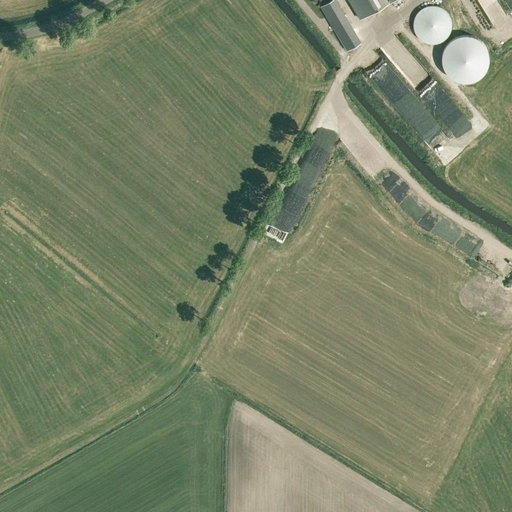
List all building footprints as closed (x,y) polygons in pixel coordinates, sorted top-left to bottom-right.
[(348,49),(361,42),(335,0),(330,0),(322,6),(348,49)] [(349,0),(360,18),(389,0),(349,0)] [(476,0),(462,0),(478,24),(488,18),(476,0)] [(450,27),(450,26),(450,23),(449,20),(447,17),(445,14),(443,12),(441,11),(437,9),(434,9),(430,9),(427,10),(424,11),(421,13),(419,15),(417,19),(416,21),(415,25),(416,29),(416,32),(418,35),(420,38),(422,40),(425,42),(429,43),(432,44),(436,43),(439,42),(442,41),(445,39),(447,36),(449,33),(450,30),(450,27)] [(394,28),(379,39),(393,58),(408,48),(394,28)] [(477,59),(476,54),(475,52),(473,50),(469,47),(467,46),(464,46),(460,47),(458,48),(456,49),(454,51),(453,53),(452,58),(452,62),(453,64),(455,67),(456,68),(459,70),(461,71),(464,71),(467,71),(469,70),(473,67),(476,64),(476,61),(477,59)] [(420,67),(408,49),(396,56),(408,75),(420,67)] [(413,75),(422,91),(434,83),(425,68),(413,75)] [(434,104),(446,96),(440,87),(428,95),(434,104)] [(439,110),(451,101),(447,96),(435,105),(439,110)] [(451,102),(440,111),(445,117),(456,107),(451,102)] [(445,119),(458,130),(468,117),(456,107),(445,119)]
